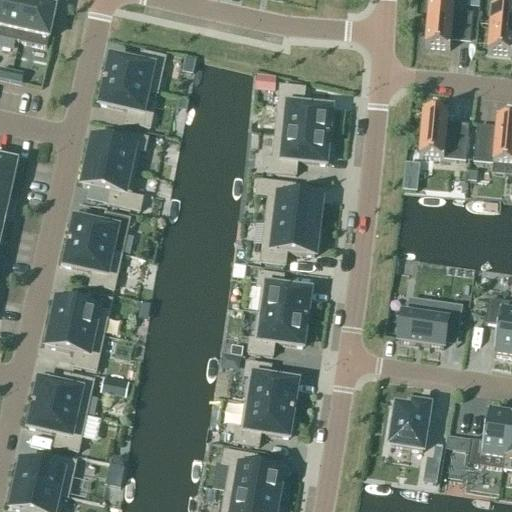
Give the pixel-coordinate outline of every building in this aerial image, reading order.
[(0,0),(0,42),(18,46),(27,7),(0,0)] [(451,42),(470,43),(472,18),(453,16),(454,0),(429,0),(424,51),(449,54),(451,42)] [(475,0),(471,0),(468,0),(466,0),(466,10),(479,11),(479,1),(475,0)] [(27,7),(18,46),(47,52),(55,13),(27,7)] [(511,9),(492,7),(487,57),(511,59),(511,57),(511,9)] [(104,86),(157,97),(165,61),(141,56),(138,69),(111,62),(106,84),(105,84),(104,86)] [(8,74),(5,73),(0,72),(0,82),(10,85),(12,75),(9,74),(8,74)] [(21,77),(18,76),(17,76),(12,75),(10,85),(21,87),(24,78),(21,77)] [(275,87),(276,81),(269,81),(267,96),(274,97),(275,89),(275,87)] [(105,88),(100,109),(127,115),(125,128),(149,133),(152,120),(142,117),(147,96),(157,98),(157,97),(104,86),(104,88),(105,88)] [(328,140),(330,114),(303,111),(304,93),(279,90),(274,136),(329,142),(329,140),(328,140)] [(448,119),(423,117),(418,162),(465,166),(468,133),(446,131),(448,119)] [(511,124),(496,123),(495,136),(476,134),(473,167),(492,169),(491,178),(511,180),(511,124)] [(264,162),(262,176),(296,180),(297,167),(325,170),(327,144),(329,144),(329,142),(274,136),(272,163),(264,162)] [(87,167),(135,177),(140,155),(144,156),(147,142),(123,137),(120,149),(93,143),(88,165),(87,167)] [(0,163),(0,193),(10,196),(17,167),(0,163)] [(87,169),(82,190),(110,196),(107,209),(139,216),(142,202),(130,199),(135,177),(87,167),(87,169)] [(474,176),(471,176),(468,176),(468,186),(476,186),(476,176),(474,176)] [(294,189),(257,185),(256,199),(268,201),(265,227),(318,233),(318,231),(317,231),(321,205),(293,202),(294,189)] [(0,193),(0,221),(4,223),(10,196),(0,193)] [(69,247),(122,259),(130,223),(105,218),(102,230),(75,224),(70,246),(69,246),(69,247)] [(265,227),(260,267),(285,270),(287,258),(314,261),(317,235),(318,233),(265,227)] [(69,250),(65,271),(92,277),(89,290),(114,295),(122,259),(69,247),(68,249),(69,250)] [(283,280),(258,277),(256,291),(261,291),(257,318),(307,324),(307,322),(306,322),(309,296),(282,293),(283,280)] [(51,328),(104,340),(112,304),(87,299),(84,311),(57,305),(52,327),(51,328)] [(493,360),(511,362),(511,307),(488,304),(484,329),(497,330),(493,360)] [(402,319),(398,346),(443,353),(445,339),(458,341),(462,311),(460,311),(460,313),(410,305),(408,320),(402,319)] [(249,343),(247,357),(272,361),(274,348),(302,352),(305,326),(307,326),(307,324),(257,318),(254,344),(249,343)] [(51,330),(47,352),(74,358),(71,371),(95,376),(104,340),(51,328),(51,330)] [(234,361),(228,360),(223,359),(221,371),(238,374),(240,362),(234,361)] [(271,370),(246,367),(244,381),(248,381),(244,407),(293,415),(294,413),(292,413),(296,387),(269,383),(271,370)] [(33,409),(86,421),(94,385),(69,380),(66,392),(39,386),(34,407),(33,407),(33,409)] [(112,384),(110,383),(104,382),(100,397),(111,400),(114,384),(112,384)] [(235,433),(233,447),(258,451),(260,438),(288,443),(292,417),(293,417),(293,415),(244,407),(240,434),(235,433)] [(34,411),(29,433),(56,439),(53,451),(78,457),(86,421),(33,409),(32,411),(34,411)] [(429,412),(413,409),(412,414),(396,411),(390,451),(422,456),(429,412)] [(505,465),(511,420),(487,417),(483,446),(470,444),(466,469),(504,475),(505,465)] [(256,461),(224,455),(221,469),(229,470),(224,496),(277,506),(278,504),(277,504),(282,478),(254,473),(256,461)] [(16,490),(68,502),(76,466),(51,460),(48,473),(21,467),(17,488),(16,488),(16,490)] [(427,464),(425,463),(424,463),(422,482),(433,483),(436,465),(427,464)] [(16,492),(11,511),(60,511),(63,502),(68,503),(68,502),(16,490),(15,492),(16,492)] [(275,511),(276,508),(277,508),(277,506),(224,496),(221,511),(275,511)]
